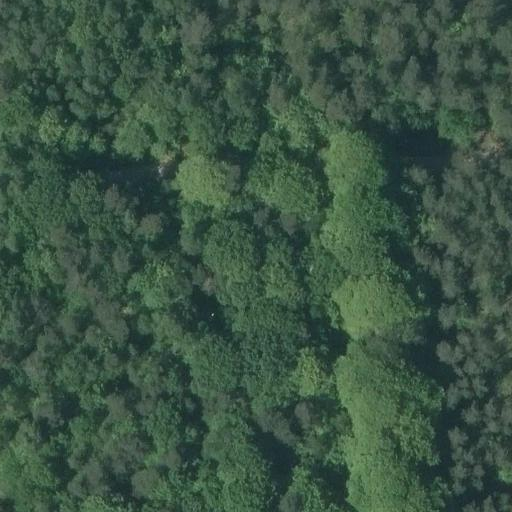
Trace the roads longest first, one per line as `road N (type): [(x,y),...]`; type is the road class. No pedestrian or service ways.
road 1 (track): [(152,171),(358,166)]
road 2 (track): [(88,0),(97,44),(147,130),(152,171)]
road 3 (track): [(358,166),(511,167)]
road 4 (track): [(0,186),(152,171)]
